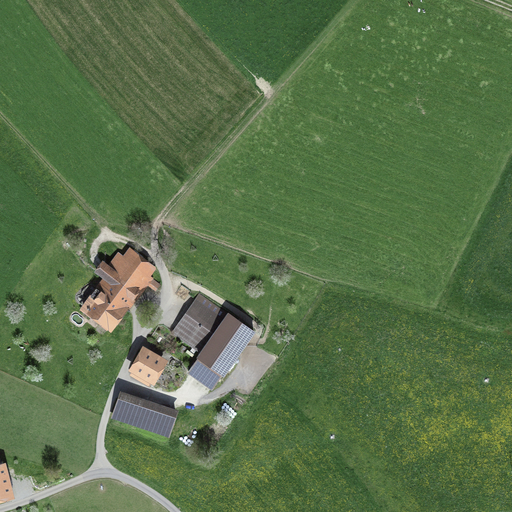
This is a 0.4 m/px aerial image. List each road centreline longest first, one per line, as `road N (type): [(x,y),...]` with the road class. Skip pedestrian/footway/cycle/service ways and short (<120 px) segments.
road 1 (residential): [(108,234),(149,254),(164,290),(122,364),(104,420),(100,472)]
road 2 (track): [(149,254),(156,225),(265,95)]
road 3 (track): [(0,115),(108,234)]
